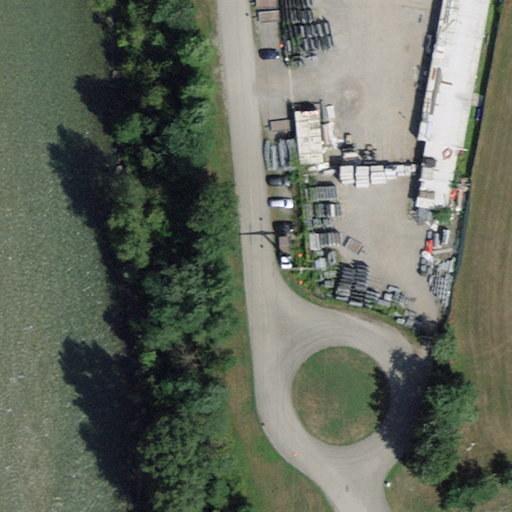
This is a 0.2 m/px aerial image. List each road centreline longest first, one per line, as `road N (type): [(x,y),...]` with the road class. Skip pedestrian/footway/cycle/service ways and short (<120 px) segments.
road 1 (unclassified): [(267,368),(229,0)]
road 2 (unclassified): [(333,461),(360,455),(391,419),(397,372),(383,344),(354,327),(324,324),(300,329),(267,368)]
road 3 (unclassified): [(333,461),(306,453),(278,427),(265,397),(267,368)]
